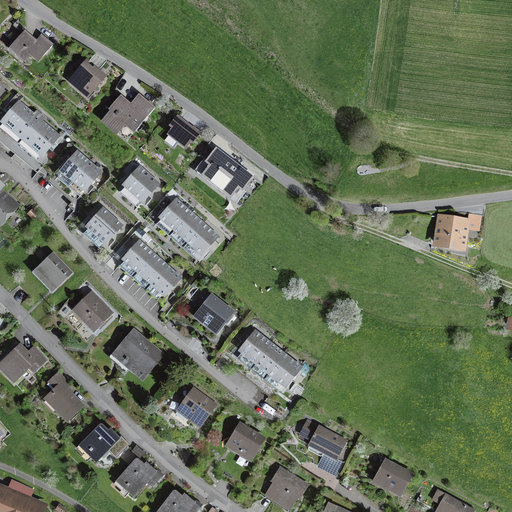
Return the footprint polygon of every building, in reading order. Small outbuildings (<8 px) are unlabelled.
[(25,30),(9,49),(19,57),(21,55),(27,60),(30,55),(38,62),(53,44),(42,35),(37,40),(25,30)] [(87,62),(70,81),(88,96),(105,77),(87,62)] [(112,111),(103,121),(127,141),(155,108),(140,95),(132,104),(128,101),(126,104),(119,98),(110,109),(112,111)] [(34,116),(19,103),(3,122),(43,155),(59,136),(41,121),(43,118),(37,112),(34,116)] [(174,129),(169,135),(185,147),(190,141),(192,143),(198,135),(177,119),(171,126),(174,129)] [(252,177),(216,150),(198,173),(234,201),(252,177)] [(73,181),(89,162),(77,153),(61,171),(73,181)] [(100,172),(89,162),(73,181),(84,191),(100,172)] [(140,168),(124,186),(142,202),(158,184),(140,168)] [(0,221),(12,208),(0,196),(0,188),(2,187),(0,184),(0,221)] [(176,200),(160,219),(174,231),(190,212),(176,200)] [(103,209),(87,228),(105,244),(121,226),(103,209)] [(33,210),(29,213),(33,218),(37,215),(33,210)] [(190,212),(174,231),(187,243),(203,224),(190,212)] [(438,214),(434,244),(464,249),(467,229),(479,231),(481,216),(469,214),(468,219),(438,214)] [(203,224),(187,243),(201,255),(217,237),(203,224)] [(148,243),(151,239),(146,234),(142,238),(148,243)] [(140,242),(123,260),(137,273),(153,254),(140,242)] [(53,252),(32,273),(52,293),(73,273),(53,252)] [(150,284),(167,266),(153,254),(137,273),(150,284)] [(167,266),(150,284),(164,296),(180,278),(167,266)] [(88,277),(83,281),(90,287),(94,283),(88,277)] [(91,295),(76,310),(94,328),(109,314),(91,295)] [(227,325),(235,315),(212,297),(199,314),(206,319),(204,322),(216,332),(224,323),(227,325)] [(244,354),(256,364),(271,344),(251,328),(241,341),(246,345),(241,352),(244,354)] [(134,332),(117,353),(126,361),(114,376),(125,385),(136,372),(142,377),(161,354),(134,332)] [(20,344),(0,363),(9,372),(7,374),(14,382),(28,368),(33,373),(46,360),(36,350),(30,355),(20,344)] [(271,344),(256,364),(268,373),(283,354),(271,344)] [(300,367),(283,354),(268,373),(285,387),(300,367)] [(67,421),(81,407),(65,390),(70,384),(58,373),(53,378),(60,385),(46,399),(67,421)] [(216,406),(193,389),(176,414),(184,420),(188,416),(201,425),(216,406)] [(99,425),(82,442),(83,442),(82,444),(88,450),(86,452),(96,462),(110,448),(115,454),(127,442),(121,436),(120,438),(113,431),(112,431),(109,429),(108,430),(101,424),(99,425)] [(241,425),(228,445),(250,459),(263,439),(241,425)] [(319,427),(310,445),(336,459),(346,441),(319,427)] [(141,459),(145,455),(136,446),(132,451),(141,459)] [(135,459),(119,478),(127,484),(123,488),(134,497),(147,482),(153,487),(164,475),(157,470),(156,471),(149,465),(148,465),(145,462),(144,464),(138,459),(137,459),(135,459)] [(386,462),(376,481),(400,494),(410,475),(386,462)] [(274,482),(267,494),(290,508),(300,492),(302,493),(307,485),(280,468),(272,481),(274,482)] [(0,511),(40,511),(38,504),(0,488),(0,511)] [(173,492),(158,510),(160,511),(197,511),(202,505),(196,500),(195,502),(187,496),(184,494),(182,496),(176,491),(175,491),(173,492)] [(446,495),(436,511),(473,511),(475,511),(446,495)] [(346,511),(328,503),(328,502),(323,511),(346,511)]
